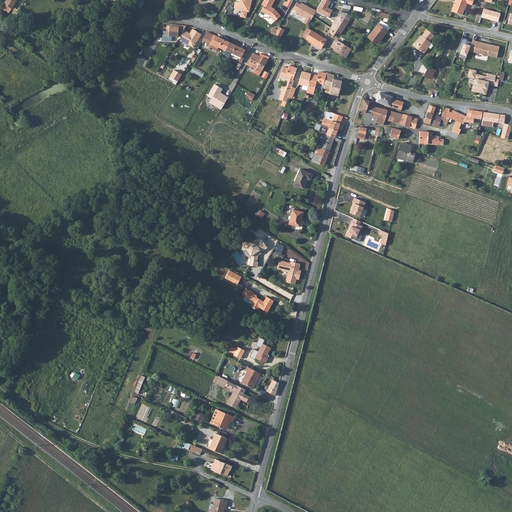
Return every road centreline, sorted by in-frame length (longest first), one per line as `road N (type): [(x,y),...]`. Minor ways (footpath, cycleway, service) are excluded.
road 1 (residential): [(255,495),(362,87)]
road 2 (track): [(0,390),(97,447),(255,495)]
road 3 (residential): [(360,78),(185,18)]
road 4 (residential): [(372,83),(443,104),(511,111)]
road 5 (track): [(105,511),(0,428)]
